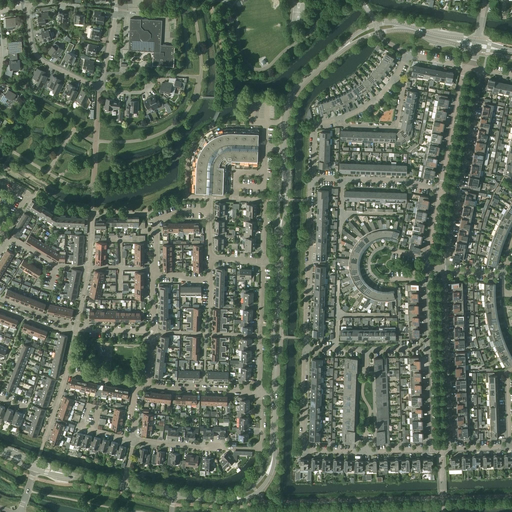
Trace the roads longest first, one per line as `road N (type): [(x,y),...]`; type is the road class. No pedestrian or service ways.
road 1 (residential): [(306,347),(312,178)]
road 2 (residential): [(366,451),(303,450),(306,347)]
road 3 (residential): [(259,392),(263,261)]
road 4 (residential): [(312,178),(440,189)]
road 5 (residential): [(456,193),(479,71)]
road 6 (residential): [(464,68),(440,189)]
road 7 (residential): [(27,7),(36,55),(98,85)]
